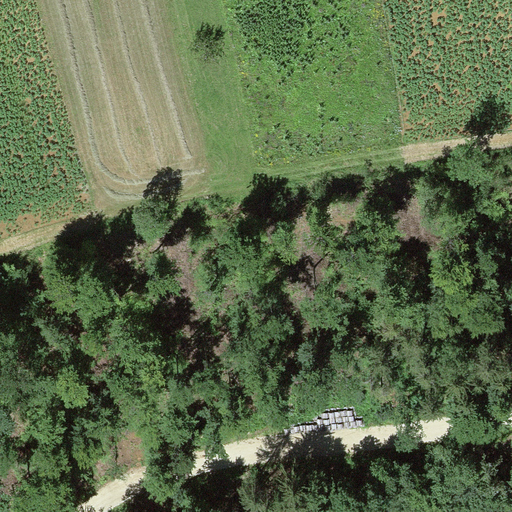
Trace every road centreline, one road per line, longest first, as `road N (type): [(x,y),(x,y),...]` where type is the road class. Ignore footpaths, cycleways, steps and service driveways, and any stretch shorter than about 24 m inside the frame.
road 1 (track): [(0,226),(168,168),(394,159),(511,136)]
road 2 (track): [(102,511),(198,460),(511,407)]
